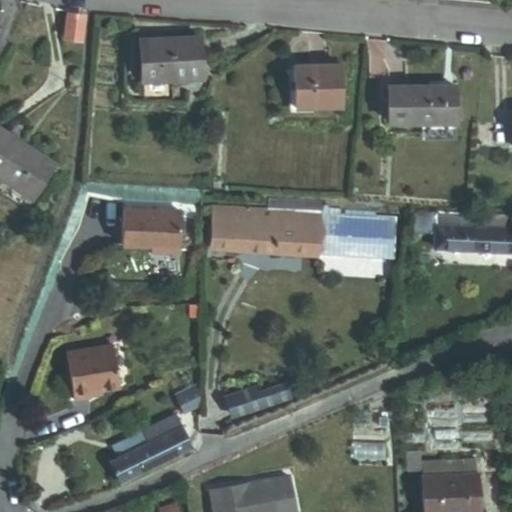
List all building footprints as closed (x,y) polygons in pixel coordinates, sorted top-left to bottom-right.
[(80,41),(84,13),(62,10),(58,38),(80,41)] [(142,80),(202,78),(201,37),(141,39),(142,80)] [(294,107),(342,107),(341,67),(293,67),(294,107)] [(421,123),(454,122),(454,87),(388,88),(388,124),(421,123)] [(421,135),(455,134),(454,122),(421,123),(421,135)] [(0,179),(31,200),(54,166),(0,129),(0,179)] [(267,212),(318,215),(322,205),(323,202),(268,199),(267,212)] [(318,215),(339,216),(339,211),(322,205),(318,215)] [(210,250),(316,256),(318,215),(267,212),(213,208),(210,250)] [(155,250),(155,255),(178,255),(179,215),(121,213),(120,249),(149,250),(155,250)] [(434,250),(511,253),(511,218),(436,214),(434,250)] [(316,256),(393,261),(396,220),(339,216),(318,215),(316,256)] [(64,355),(73,401),(89,397),(88,392),(119,387),(111,346),(64,355)] [(200,400),(199,382),(168,395),(174,410),(200,400)] [(62,396),(71,395),(69,383),(60,385),(62,396)] [(225,400),(231,418),(289,399),(285,385),(254,395),(253,391),(225,400)] [(108,464),(118,484),(190,449),(185,436),(175,417),(141,434),(141,435),(119,446),(121,449),(115,456),(117,460),(108,464)] [(103,453),(108,464),(117,460),(115,456),(121,449),(119,446),(103,453)] [(420,479),(477,476),(476,461),(419,464),(420,479)] [(421,511),(478,511),(477,476),(420,479),(421,511)] [(293,511),(287,479),(211,493),(214,511),(293,511)]
